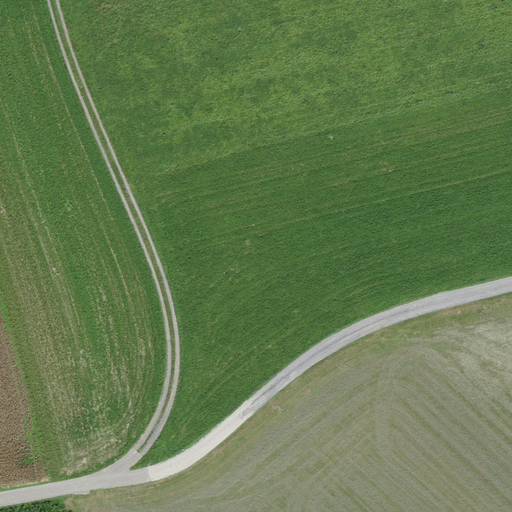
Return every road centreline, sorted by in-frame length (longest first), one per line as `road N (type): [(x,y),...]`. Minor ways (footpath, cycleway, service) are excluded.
road 1 (track): [(511,284),(376,321),(340,339),(188,460),(0,501)]
road 2 (track): [(52,0),(173,335),(164,410),(109,482)]
